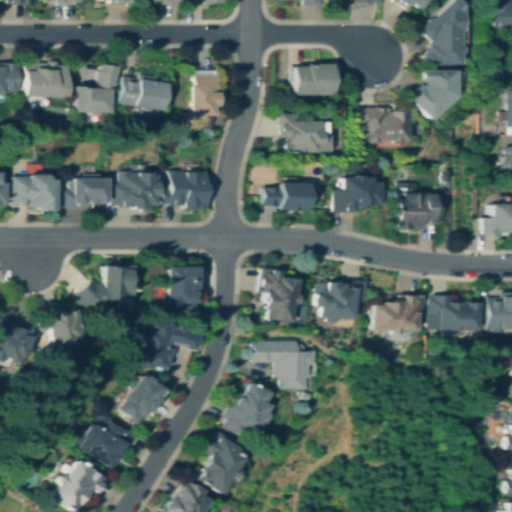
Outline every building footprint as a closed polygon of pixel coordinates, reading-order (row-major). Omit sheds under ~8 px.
[(421,0),(418,6),(413,7),(410,5),(409,1),(410,0),(405,0),(401,8),(387,0),(421,0)] [(452,0),(457,4),(457,28),(454,30),(454,44),(457,47),(457,51),(454,54),(454,63),(423,63),(419,60),(419,54),(423,50),(424,44),(425,44),(425,40),(415,29),(425,18),(428,18),(446,0),(452,0)] [(511,5),(511,27),(489,27),(488,0),(505,0),(505,5),(511,5)] [(52,60),(51,64),(61,64),(61,95),(20,95),(20,61),(42,61),(42,60),(52,60)] [(0,62),(12,62),(12,91),(0,91),(0,62)] [(112,64),(108,90),(103,89),(102,111),(94,111),(94,113),(91,115),(87,115),(85,112),(69,111),(70,85),(82,85),(89,87),(93,69),(94,69),(95,62),(112,64)] [(326,63),(327,94),(288,94),(288,65),(302,65),(302,63),(326,63)] [(451,69),(451,95),(427,118),(404,96),(417,83),(419,85),(421,83),(421,81),(420,81),(420,69),(451,69)] [(117,75),(131,78),(131,75),(157,79),(157,78),(161,78),(155,111),(137,108),(138,107),(113,103),(117,75)] [(210,75),(210,91),(212,91),(212,105),(207,105),(207,115),(184,115),(184,84),(187,84),(187,75),(210,75)] [(511,89),(511,126),(503,126),(503,90),(511,89)] [(382,111),(387,111),(387,110),(391,110),(391,108),(404,108),(405,140),(397,140),(397,142),(387,142),(387,139),(375,139),(375,142),(365,142),(365,139),(355,139),(355,127),(350,127),(350,106),(382,106),(382,111)] [(322,121),(322,150),(281,150),(281,136),(275,136),(275,113),(294,113),(294,120),(313,120),(322,121)] [(511,169),(504,169),(504,168),(502,168),(502,146),(511,146),(511,169)] [(164,173),(164,169),(201,170),(201,208),(191,208),(179,209),(179,204),(165,204),(165,203),(157,203),(158,186),(164,186),(164,173)] [(151,174),(151,204),(145,204),(145,210),(136,210),(136,208),(128,208),(128,206),(115,206),(115,204),(108,204),(108,182),(115,182),(115,172),(145,172),(145,174),(151,174)] [(442,181),(438,181),(436,178),(437,175),(439,172),(442,172),(445,175),(445,179),(442,181)] [(41,174),(44,176),(44,178),(49,178),(49,210),(37,210),(37,208),(32,208),(32,206),(22,205),(6,205),(6,175),(22,176),(22,173),(41,174)] [(358,174),(358,176),(367,176),(367,181),(377,181),(377,203),(367,203),(361,204),(361,207),(353,207),(353,211),(329,211),(329,189),(337,189),(337,177),(349,177),(349,174),(358,174)] [(100,177),(100,200),(98,200),(98,202),(81,202),(81,199),(79,199),(79,206),(56,206),(56,189),(64,189),(64,177),(100,177)] [(435,193),(434,223),(417,222),(417,228),(392,227),(394,196),(392,196),(393,181),(411,182),(410,193),(435,193)] [(304,183),(302,209),(274,208),(274,205),(258,204),(259,187),(275,187),(276,182),(304,183)] [(511,203),(511,231),(494,231),(494,234),(479,234),(479,216),(486,216),(486,203),(511,203)] [(131,264),(130,297),(120,296),(120,300),(90,299),(83,307),(70,295),(88,277),(93,283),(99,283),(99,263),(131,264)] [(196,278),(196,293),(192,293),(192,295),(189,295),(189,312),(178,312),(178,315),(160,315),(160,266),(190,266),(190,268),(194,268),(194,278),(196,278)] [(293,294),(292,303),(289,303),(287,321),(261,318),(262,309),(259,308),(260,300),(258,300),(259,292),(254,291),(257,267),(275,269),(274,276),(292,278),(290,294),(293,294)] [(359,280),(359,299),(347,299),(347,318),(335,317),(335,320),(332,323),(327,323),(324,320),(324,317),(316,317),(317,306),(311,306),(312,281),(341,282),(341,279),(359,280)] [(511,291),(511,328),(500,328),(500,331),(489,331),(489,328),(482,328),(482,297),(496,297),(496,296),(499,295),(499,291),(511,291)] [(441,292),(441,294),(446,294),(446,299),(463,300),(463,301),(473,301),(473,329),(435,329),(435,325),(424,325),(424,297),(427,297),(428,293),(432,294),(433,292),(441,292)] [(416,295),(416,313),(409,313),(409,330),(394,330),(394,333),(385,333),(385,330),(367,330),(367,304),(376,304),(376,301),(396,301),(396,294),(416,295)] [(73,308),(80,334),(73,336),(76,347),(73,350),(69,351),(64,348),(64,346),(51,349),(46,329),(39,331),(35,314),(55,308),(56,314),(64,312),(63,310),(73,308)] [(30,329),(22,362),(2,357),(1,363),(0,362),(0,318),(6,320),(6,323),(30,329)] [(145,320),(184,328),(183,331),(191,333),(191,337),(192,338),(190,346),(189,346),(188,350),(178,348),(179,345),(162,341),(160,348),(164,349),(157,371),(133,366),(134,365),(127,363),(130,351),(126,350),(130,333),(134,334),(136,326),(143,327),(145,320)] [(299,351),(305,351),(305,349),(309,349),(309,363),(303,363),(303,376),(301,376),(301,387),(275,387),(275,377),(269,377),(269,362),(248,362),(248,350),(246,350),(246,340),(291,340),(291,343),(296,343),(299,345),(299,351)] [(134,374),(137,377),(138,375),(145,379),(144,381),(156,388),(150,396),(153,398),(143,412),(141,410),(137,416),(131,412),(127,418),(112,408),(117,400),(116,399),(122,393),(134,374)] [(264,392),(259,402),(263,404),(259,412),(262,414),(258,422),(255,421),(249,432),(239,427),(236,435),(218,426),(222,418),(218,416),(226,401),(230,403),(233,395),(236,397),(243,382),(264,392)] [(307,394),(304,400),(297,397),(300,390),(307,394)] [(100,412),(130,432),(119,447),(118,446),(114,451),(117,453),(112,461),(109,459),(104,468),(73,448),(80,436),(77,434),(84,424),(87,426),(89,423),(91,425),(100,412)] [(511,449),(500,449),(500,435),(506,435),(507,424),(511,424),(511,449)] [(212,431),(234,445),(229,453),(235,457),(228,469),(231,471),(226,479),(223,476),(212,492),(191,478),(195,470),(194,469),(198,462),(197,461),(204,451),(199,448),(204,440),(206,441),(212,431)] [(86,470),(94,475),(95,474),(101,478),(89,497),(82,493),(77,500),(72,504),(68,511),(45,497),(54,483),(53,482),(52,478),(54,475),(58,474),(60,475),(70,459),(86,469),(86,470)] [(511,493),(499,493),(499,479),(504,479),(504,468),(511,468),(511,493)] [(177,479),(184,483),(184,482),(195,489),(192,494),(201,500),(193,511),(152,511),(156,506),(158,507),(164,498),(166,496),(167,497),(168,494),(177,479)] [(511,511),(503,511),(503,501),(511,501),(511,511)]
